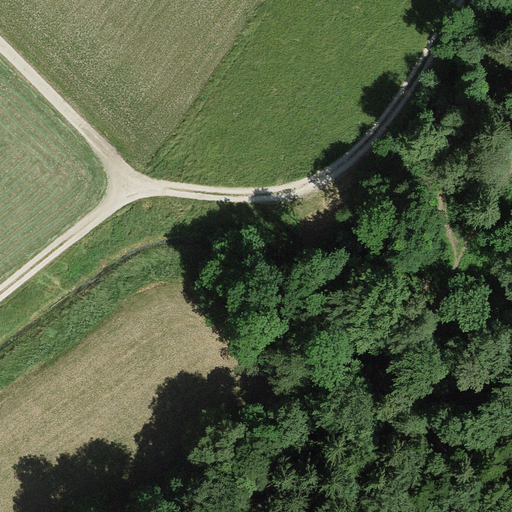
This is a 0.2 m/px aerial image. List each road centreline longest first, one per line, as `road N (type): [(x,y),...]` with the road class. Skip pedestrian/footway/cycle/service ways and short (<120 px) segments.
road 1 (track): [(0,44),(135,180),(230,197),(283,193),(370,140),(458,3)]
road 2 (track): [(135,180),(0,294)]
